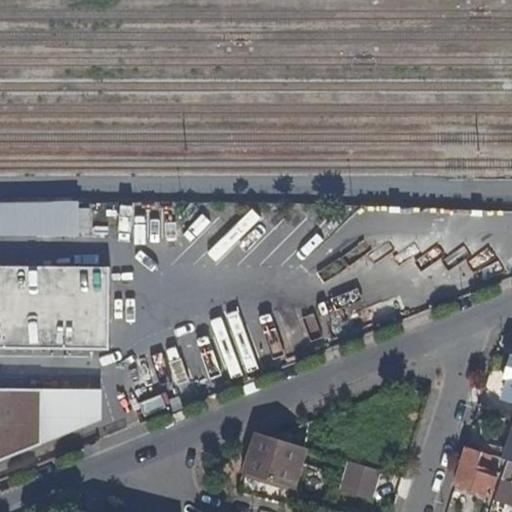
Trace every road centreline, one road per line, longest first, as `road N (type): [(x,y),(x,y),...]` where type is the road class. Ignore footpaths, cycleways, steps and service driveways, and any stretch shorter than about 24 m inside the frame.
road 1 (residential): [(138,454),(481,317)]
road 2 (residential): [(481,317),(415,511)]
road 3 (residential): [(0,510),(138,454)]
